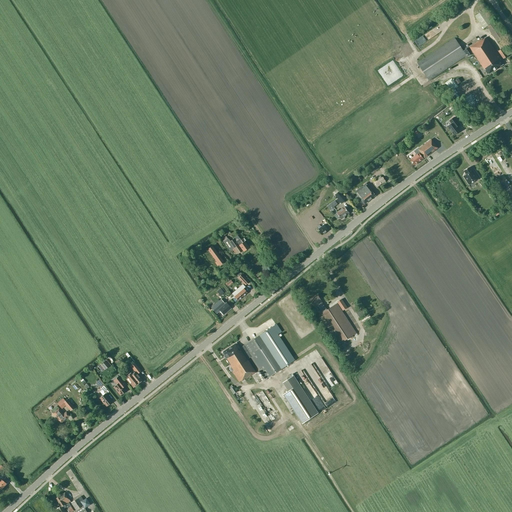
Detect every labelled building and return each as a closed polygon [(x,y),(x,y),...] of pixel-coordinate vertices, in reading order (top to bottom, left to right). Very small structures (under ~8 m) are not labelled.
[(484,10),(475,16),(484,29),(493,22),(484,10)] [(493,22),(487,27),(498,42),(504,38),(493,22)] [(504,64),(486,37),(482,40),(481,39),(478,41),(476,37),(467,43),(469,46),(462,50),(455,38),(417,63),(429,81),(466,56),(467,57),(473,53),(488,75),(504,64)] [(511,52),(507,45),(498,51),(503,59),(511,52)] [(470,72),(461,76),(465,84),(474,80),(470,72)] [(452,126),(448,128),(454,137),(460,133),(456,127),(459,125),(455,119),(450,123),(452,126)] [(418,149),(418,148),(414,151),(417,155),(410,160),(414,165),(423,159),(425,157),(425,158),(438,148),(431,139),(418,149)] [(511,183),(511,169),(509,165),(501,152),(495,155),(511,183)] [(469,167),(464,171),(466,174),(463,176),(469,185),(478,179),(474,173),(474,174),(469,167)] [(382,178),(380,176),(378,178),(379,180),(374,183),(377,187),(385,181),(383,177),(382,178)] [(376,195),(366,183),(355,192),(357,194),(355,196),(355,197),(357,200),(359,200),(360,199),(365,204),(376,195)] [(348,200),(341,192),(336,196),(343,205),(348,200)] [(343,219),(344,218),(344,217),(349,213),(344,207),(336,213),(337,213),(335,215),(334,216),(337,218),(340,217),(341,219),(342,218),(343,219)] [(324,224),(318,229),(320,231),(319,231),(322,235),(328,230),(324,224)] [(233,239),(230,241),(228,239),(225,235),(220,238),(223,242),(229,250),(231,248),(236,255),(242,250),(243,252),(249,248),(244,241),(244,242),(242,239),(241,240),(239,238),(235,241),(233,239)] [(212,246),(207,249),(219,265),(224,262),(212,246)] [(242,274),(239,278),(245,285),(249,282),(242,274)] [(234,296),(238,301),(247,293),(243,289),(245,287),(243,284),(232,293),(234,296)] [(317,316),(319,318),(321,317),(339,344),(356,333),(337,303),(327,310),(322,302),(317,295),(310,299),(315,307),(317,305),(322,313),(319,315),(320,315),(317,316)] [(211,309),(216,314),(220,311),(223,315),(231,308),(227,304),(225,303),(224,303),(221,299),(212,307),(213,307),(211,309)] [(341,299),(337,302),(343,310),(347,307),(341,299)] [(356,312),(360,318),(366,314),(363,308),(356,312)] [(265,379),(286,366),(264,332),(243,346),(240,348),(236,343),(222,352),(224,355),(224,356),(233,370),(232,371),(239,382),(244,378),(245,379),(256,372),(247,359),(251,357),(265,379)] [(116,356),(121,353),(117,347),(112,350),(116,356)] [(109,348),(106,350),(113,358),(115,356),(109,348)] [(303,367),(310,378),(317,373),(311,363),(310,364),(308,362),(312,360),(309,355),(306,357),(307,360),(297,367),(299,370),(303,367)] [(100,364),(104,370),(110,365),(106,359),(100,364)] [(138,384),(142,380),(137,374),(141,371),(134,363),(130,366),(135,372),(132,374),(134,376),(133,377),(138,384)] [(138,384),(133,377),(134,376),(132,374),(130,373),(125,377),(130,384),(130,383),(133,387),(138,384)] [(327,407),(336,403),(320,375),(312,380),(327,407)] [(120,383),(122,381),(118,376),(113,380),(117,384),(114,387),(120,395),(126,391),(120,383)] [(287,380),(293,388),(284,394),(303,423),(318,414),(293,376),(287,380)] [(95,380),(99,386),(104,383),(100,377),(95,380)] [(104,386),(100,389),(101,390),(99,392),(103,395),(100,398),(106,406),(112,402),(106,395),(109,392),(104,386)] [(264,389),(257,393),(272,422),(279,418),(264,389)] [(57,403),(62,409),(65,405),(70,411),(74,407),(67,399),(65,401),(63,398),(57,403)] [(66,412),(63,414),(58,408),(55,410),(56,411),(53,413),(56,417),(58,419),(57,419),(61,423),(69,416),(66,412)] [(65,493),(59,496),(69,511),(71,511),(73,511),(68,502),(70,501),(65,493)] [(57,509),(59,511),(69,511),(59,496),(55,498),(61,507),(57,509)] [(86,511),(80,502),(83,500),(81,496),(78,498),(71,503),(76,510),(75,510),(76,511),(86,511)] [(81,502),(85,508),(90,505),(86,498),(81,502)]
